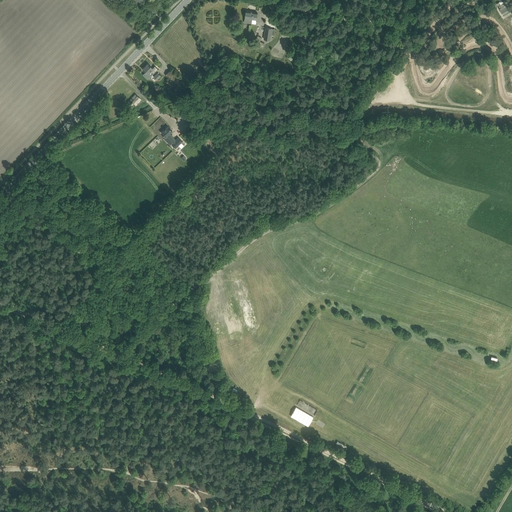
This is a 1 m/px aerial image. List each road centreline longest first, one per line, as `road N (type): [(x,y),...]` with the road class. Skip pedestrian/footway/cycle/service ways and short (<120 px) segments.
road 1 (track): [(437,511),(118,355)]
road 2 (track): [(191,291),(249,241),(303,220),(362,182),(378,151),(362,143),(355,127)]
road 3 (secondary): [(0,198),(189,0)]
road 4 (track): [(260,0),(398,28),(388,76),(365,107)]
road 5 (track): [(511,114),(407,101),(365,107)]
road 6 (track): [(118,355),(0,300)]
